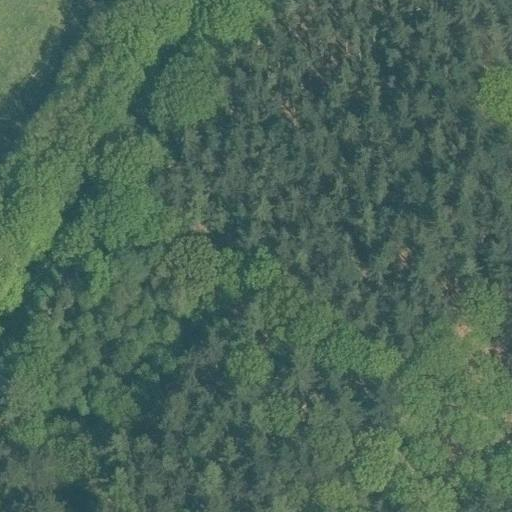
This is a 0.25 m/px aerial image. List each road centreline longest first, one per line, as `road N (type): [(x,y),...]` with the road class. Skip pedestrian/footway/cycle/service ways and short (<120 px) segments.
road 1 (track): [(97,222),(511,504)]
road 2 (track): [(97,222),(245,0)]
road 3 (track): [(0,368),(97,222)]
